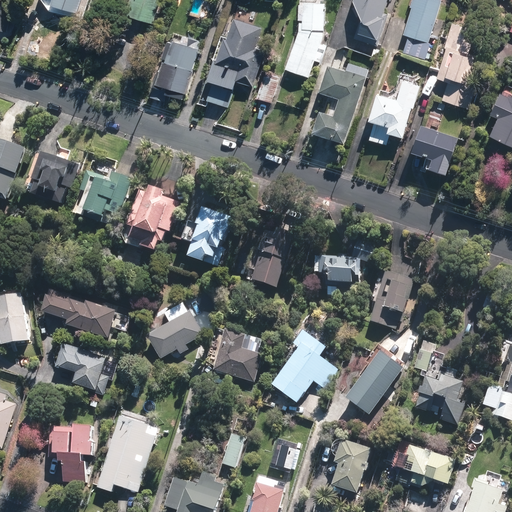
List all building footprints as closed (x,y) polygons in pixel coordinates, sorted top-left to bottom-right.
[(57,0),(56,4),(78,11),(81,0),(57,0)] [(161,0),(135,0),(131,14),(155,22),(161,0)] [(376,42),(389,0),(360,0),(359,2),(365,18),(359,37),(376,42)] [(442,2),(434,0),(417,0),(406,34),(429,41),(442,2)] [(324,5),(302,5),(301,34),(290,67),(310,74),(323,38),(324,5)] [(231,42),(228,41),(215,78),(235,85),(237,78),(253,84),(264,53),(255,50),(262,30),(238,22),(231,42)] [(453,82),(447,100),(469,107),(476,86),(467,83),(475,57),(468,55),(475,33),(457,28),(441,78),(453,82)] [(169,64),(168,64),(161,83),(187,91),(193,72),(190,71),(197,52),(176,44),(169,64)] [(366,77),(332,67),(324,90),(344,96),(337,118),(324,114),(319,130),(346,139),(366,77)] [(405,135),(419,88),(406,84),(401,102),(380,96),(374,118),(379,119),(373,140),(386,144),(390,131),(405,135)] [(511,97),(505,93),(494,114),(504,119),(496,134),(511,142),(511,97)] [(458,138),(425,127),(417,151),(436,157),(433,167),(447,171),(458,138)] [(25,150),(0,141),(0,195),(8,198),(25,150)] [(80,167),(44,155),(36,177),(41,178),(36,192),(63,202),(69,186),(73,187),(80,167)] [(113,183),(94,176),(81,213),(103,221),(108,207),(120,211),(130,182),(115,177),(113,183)] [(163,194),(145,188),(133,224),(138,226),(134,238),(146,242),(145,244),(157,248),(160,239),(166,241),(178,204),(161,198),(163,194)] [(231,218),(205,209),(190,255),(217,263),(231,218)] [(293,240),(271,234),(258,279),(280,286),(293,240)] [(370,261),(375,247),(359,242),(355,256),(370,261)] [(360,261),(325,259),(324,271),(331,272),(331,283),(359,284),(360,261)] [(414,281),(390,273),(375,319),(396,326),(399,319),(401,320),(414,281)] [(109,337),(117,312),(53,292),(47,310),(73,318),(71,325),(109,337)] [(511,310),(511,301),(491,292),(485,306),(509,317),(511,310)] [(31,340),(23,296),(0,299),(0,304),(7,344),(31,340)] [(191,314),(152,336),(163,354),(202,333),(191,314)] [(266,344),(230,333),(218,368),(254,380),(266,344)] [(96,389),(105,358),(66,346),(60,365),(78,371),(75,382),(96,389)] [(305,346),(276,384),(298,400),(315,378),(326,386),(338,371),(305,346)] [(433,355),(422,352),(418,367),(428,370),(433,355)] [(403,367),(382,353),(351,397),(372,412),(403,367)] [(442,383),(429,378),(420,406),(438,412),(440,405),(447,408),(443,418),(458,423),(464,406),(456,403),(463,382),(445,376),(442,383)] [(511,419),(511,395),(501,392),(494,414),(511,419)] [(0,445),(3,447),(16,405),(0,399),(0,445)] [(158,431),(124,420),(103,485),(113,489),(115,482),(129,486),(131,479),(141,483),(158,431)] [(94,430),(55,427),(53,455),(69,456),(67,479),(86,481),(87,463),(82,463),(83,452),(92,453),(94,430)] [(245,439),(235,436),(226,462),(236,466),(245,439)] [(357,490),(371,450),(351,443),(337,483),(357,490)] [(297,450),(285,446),(279,464),(292,468),(297,450)] [(414,446),(407,467),(404,477),(424,484),(436,478),(447,481),(454,460),(414,446)] [(178,480),(169,504),(191,511),(213,511),(223,485),(215,482),(216,479),(206,476),(202,488),(178,480)] [(496,511),(503,490),(479,483),(469,511),(496,511)] [(277,511),(284,491),(264,485),(255,511),(277,511)]
